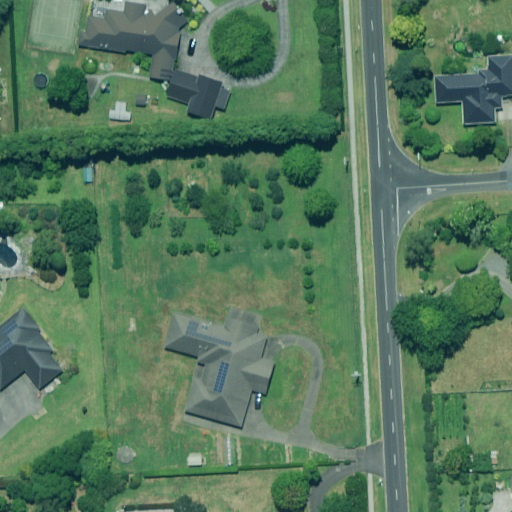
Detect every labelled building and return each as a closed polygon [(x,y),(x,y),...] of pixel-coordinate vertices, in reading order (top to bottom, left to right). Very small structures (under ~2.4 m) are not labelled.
[(152,79),(174,82),(177,57),(181,57),(184,33),(180,33),(191,20),(174,4),(159,16),(146,14),(147,6),(127,3),(126,12),(109,10),(108,20),(91,18),(89,34),(81,33),(80,47),(155,56),(152,79)] [(503,37),(489,38),(489,50),(504,50),(503,37)] [(511,97),(511,56),(489,58),(490,74),(437,77),(438,105),(463,103),(465,126),(497,124),(496,110),(505,110),(504,98),(511,97)] [(0,395),(26,376),(38,391),(63,371),(51,356),(57,351),(41,330),(43,329),(26,307),(23,308),(0,326),(0,395)] [(167,351),(200,361),(199,366),(205,368),(203,378),(196,376),(185,415),(243,430),(253,394),(269,398),(283,344),(259,338),(265,317),(231,308),(225,328),(178,315),(167,351)]
